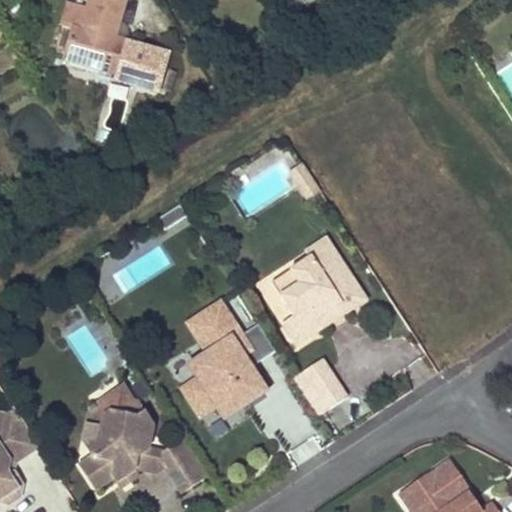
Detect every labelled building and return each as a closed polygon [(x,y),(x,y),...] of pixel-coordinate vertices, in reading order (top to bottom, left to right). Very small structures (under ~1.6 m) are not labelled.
[(69,26),(79,28),(85,5),(68,0),(66,0),(60,23),(69,26)] [(122,0),(86,0),(79,28),(69,26),(61,53),(98,64),(97,67),(114,72),(113,77),(156,90),(167,52),(111,35),(122,0)] [(295,0),(300,8),(315,0),(295,0)] [(322,193),(303,165),(290,173),(309,201),(322,193)] [(290,331),(297,342),(328,321),(323,313),(339,302),(345,310),(368,295),(326,233),(305,247),(310,254),(290,267),(299,280),(280,292),(293,311),(301,324),(290,331)] [(272,279),(280,292),(299,280),(290,267),(272,279)] [(236,324),(220,300),(188,321),(209,352),(192,363),(201,376),(184,387),(202,413),(219,402),(226,413),(247,399),(244,396),(262,383),(250,365),(277,347),(259,321),(237,336),(231,328),(236,324)] [(339,302),(323,313),(328,321),(345,310),(339,302)] [(281,319),(290,331),(301,324),(293,311),(281,319)] [(295,375),(320,412),(349,393),(324,355),(295,375)] [(280,377),(264,387),(270,397),(258,404),(278,436),(306,419),(280,377)] [(149,427),(133,403),(129,402),(119,388),(101,400),(109,412),(101,418),(96,440),(85,447),(91,457),(78,465),(94,489),(112,477),(114,481),(131,471),(133,457),(144,449),(149,427)] [(80,441),(85,447),(96,440),(101,418),(109,412),(101,400),(87,410),(80,441)] [(0,500),(9,503),(19,496),(21,485),(13,474),(12,473),(6,472),(8,461),(14,462),(39,446),(15,409),(0,418),(0,500)] [(160,452),(158,460),(165,469),(180,493),(205,476),(180,439),(160,452)] [(133,457),(131,471),(155,475),(165,469),(158,460),(160,452),(144,449),(133,457)] [(423,511),(499,511),(491,500),(474,511),(460,511),(453,502),(457,499),(470,490),(447,458),(400,492),(413,511),(422,510),(423,511)] [(8,461),(6,472),(12,473),(14,462),(8,461)] [(131,471),(114,481),(119,488),(135,478),(131,471)] [(453,502),(460,511),(466,511),(457,499),(453,502)]
